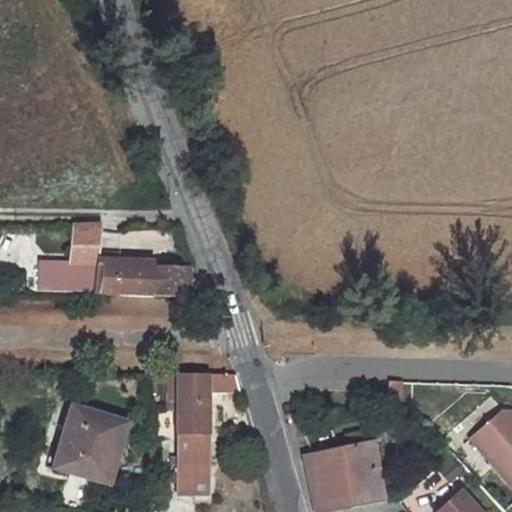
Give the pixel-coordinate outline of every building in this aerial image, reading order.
[(111,262),(108,291),(184,295),(186,268),(111,262)] [(208,495),(207,394),(239,394),(235,376),(168,376),(168,417),(177,418),(178,459),(172,460),(172,468),(178,468),(178,496),(208,495)] [(399,390),(387,390),(387,406),(399,406),(399,390)] [(73,409),(54,467),(101,482),(119,424),(73,409)] [(511,489),(511,427),(506,420),(501,415),(471,442),(511,489)] [(348,445),(302,454),(304,458),(316,511),(317,511),(351,506),(350,509),(383,503),(372,440),(370,430),(344,435),(348,445)] [(406,496),(418,511),(421,511),(471,475),(457,457),(406,496)] [(474,511),(457,493),(435,511),(474,511)]
